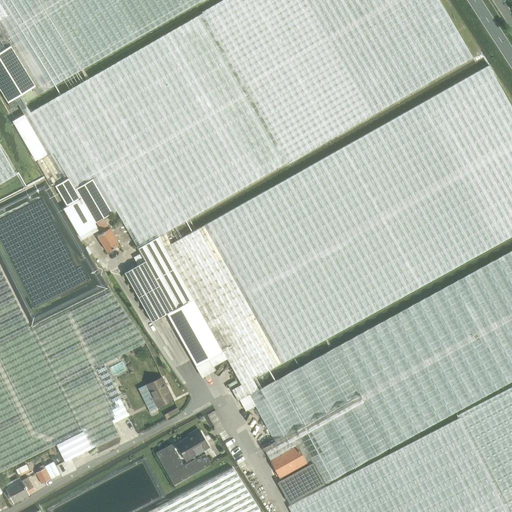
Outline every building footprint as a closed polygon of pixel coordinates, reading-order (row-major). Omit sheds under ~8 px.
[(0,0),(0,39),(6,49),(11,46),(40,94),(163,23),(203,0),(0,0)] [(14,100),(8,103),(11,108),(17,105),(22,113),(23,115),(12,121),(35,161),(36,161),(36,162),(44,176),(47,180),(51,188),(54,186),(68,178),(74,189),(96,176),(116,211),(137,248),(158,237),(193,300),(222,351),(226,359),(240,385),(231,390),(237,401),(248,395),(274,442),(263,448),(269,460),(296,445),(305,461),(311,458),(325,484),(511,381),(511,250),(258,390),(252,379),(511,235),(511,109),(488,67),(170,245),(165,232),(472,58),(438,0),(222,0),(201,12),(201,13),(30,112),(28,110),(24,103),(20,96),(14,100)] [(0,52),(0,90),(8,103),(14,100),(20,96),(24,103),(40,94),(11,46),(6,49),(0,52)] [(0,184),(16,175),(5,156),(0,148),(0,184)] [(96,223),(102,219),(116,211),(96,176),(74,189),(68,178),(54,186),(66,206),(80,198),(95,223),(96,223)] [(81,239),(98,229),(95,223),(80,198),(66,206),(63,208),(81,239)] [(102,219),(96,223),(102,233),(97,236),(107,253),(118,246),(114,239),(115,238),(108,226),(106,227),(102,219)] [(134,245),(122,224),(112,230),(124,251),(134,245)] [(144,261),(123,273),(151,323),(166,314),(193,300),(158,237),(137,248),(144,261)] [(0,473),(16,465),(56,445),(82,432),(91,448),(91,449),(118,435),(112,424),(129,415),(103,364),(145,343),(132,323),(109,289),(90,298),(30,329),(5,281),(0,269),(0,473)] [(195,366),(221,352),(193,300),(166,314),(174,328),(195,366)] [(161,377),(137,389),(149,411),(172,399),(161,377)] [(511,511),(511,387),(493,397),(457,417),(457,418),(406,444),(382,457),(289,508),(290,511),(511,511)] [(176,408),(164,415),(166,419),(179,412),(176,408)] [(185,461),(208,448),(197,430),(191,433),(192,435),(175,445),(185,461)] [(64,462),(91,448),(82,432),(56,445),(64,462)] [(171,444),(155,453),(174,486),(211,465),(205,454),(184,466),(171,444)] [(307,464),(305,461),(296,445),(269,460),(279,479),(285,476),(307,464)] [(41,484),(60,475),(53,462),(44,467),(45,469),(36,473),(41,484)] [(312,463),(286,478),(277,483),(288,504),(308,493),(323,484),(312,463)] [(19,476),(29,471),(26,465),(16,470),(19,476)] [(260,511),(249,495),(232,468),(147,511),(260,511)] [(26,491),(33,487),(28,477),(21,481),(19,477),(5,484),(7,488),(6,488),(13,503),(29,495),(26,491)]
